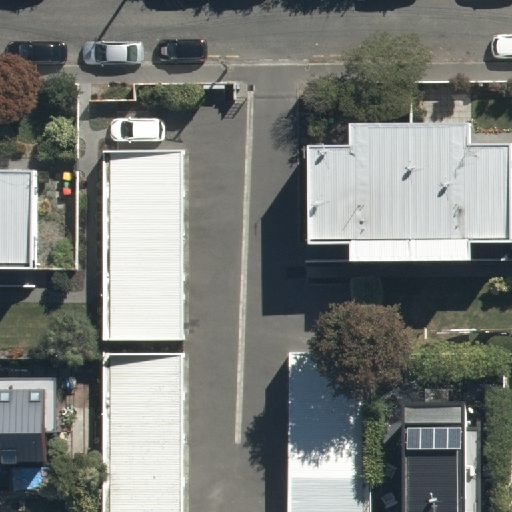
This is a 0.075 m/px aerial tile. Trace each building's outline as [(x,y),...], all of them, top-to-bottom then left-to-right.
[(308,151),(309,248),(349,247),(349,264),(467,263),(467,247),(506,247),(506,150),(460,150),(459,127),(348,128),(348,151),(308,151)] [(177,154),(101,154),(102,339),(177,339),(177,154)] [(0,277),(28,277),(27,180),(0,180),(0,277)] [(179,511),(180,354),(104,354),(104,511),(179,511)] [(363,511),(364,364),(288,364),(288,511),(363,511)] [(0,466),(48,466),(46,390),(0,391),(0,466)] [(481,511),(481,431),(470,431),(470,399),(405,399),(405,511),(481,511)]
